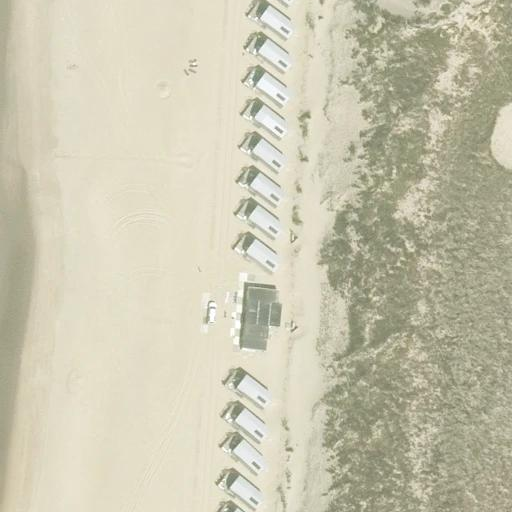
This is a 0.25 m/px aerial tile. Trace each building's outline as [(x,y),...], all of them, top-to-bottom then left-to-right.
[(312,0),(277,0),(307,12),(312,0)] [(312,29),(279,16),(273,31),(305,45),(312,29)] [(309,65),(277,52),(270,67),(303,81),(309,65)] [(307,98),(274,85),(268,100),(301,114),(307,98)] [(304,132),(272,119),(265,134),(298,147),(304,132)] [(302,165),(269,152),(263,167),(279,175),(296,180),(302,165)] [(299,204),(267,191),(261,206),(293,220),(299,204)] [(297,240),(264,227),(258,243),(290,256),(297,240)] [(290,278),(266,277),(265,310),(289,310),(290,278)] [(290,337),(257,323),(251,339),(283,352),(290,337)] [(288,367),(255,354),(249,369),(282,383),(288,367)] [(286,397),(253,383),(247,399),(279,412),(286,397)] [(283,429),(251,416),(244,431),(277,444),(283,429)] [(281,461),(249,448),(242,463),(275,477),(281,461)] [(279,493),(246,480),(240,496),(272,509),(279,493)]
